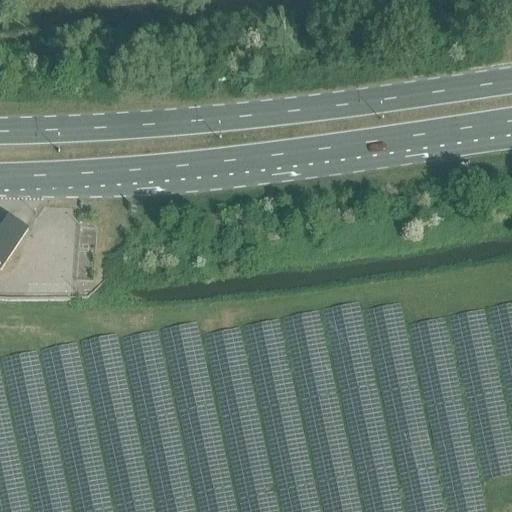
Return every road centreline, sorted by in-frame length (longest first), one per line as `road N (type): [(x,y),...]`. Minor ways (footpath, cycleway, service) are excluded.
road 1 (trunk): [(0,177),(185,166),(511,121)]
road 2 (trunk): [(511,81),(194,123),(0,132)]
